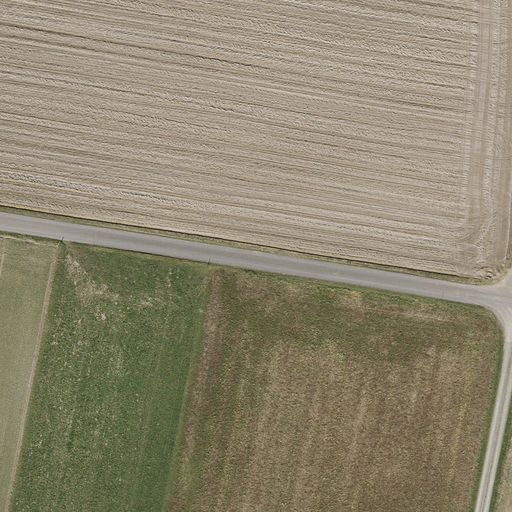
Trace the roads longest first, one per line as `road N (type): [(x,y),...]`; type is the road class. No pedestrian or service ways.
road 1 (track): [(0,220),(511,300)]
road 2 (track): [(482,511),(511,352)]
